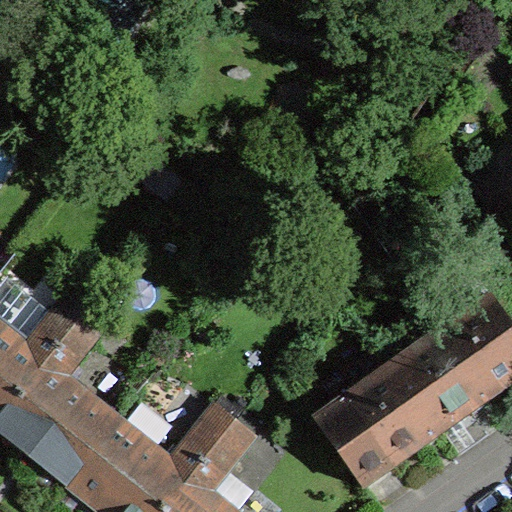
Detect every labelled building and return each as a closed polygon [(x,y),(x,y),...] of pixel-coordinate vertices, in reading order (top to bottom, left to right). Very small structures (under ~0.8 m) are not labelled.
[(511,278),(441,329),(488,396),(507,384),(511,379),(511,278)] [(69,288),(26,344),(0,323),(0,417),(90,304),(69,288)] [(65,484),(65,483),(118,417),(66,376),(110,321),(90,304),(0,417),(0,432),(13,443),(65,484)] [(488,396),(441,329),(394,362),(442,429),(460,416),(488,396)] [(355,411),(325,432),(363,485),(402,458),(442,429),(394,362),(345,397),(355,411)] [(170,459),(118,417),(65,483),(85,499),(101,511),(160,511),(234,419),(214,403),(170,459)] [(238,511),(211,490),(254,435),(234,419),(160,511),(238,511)]
